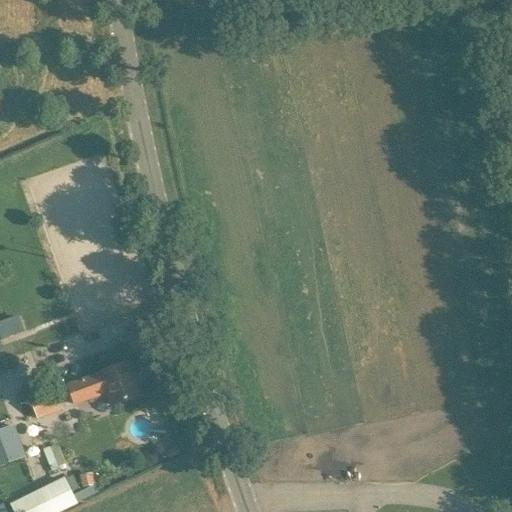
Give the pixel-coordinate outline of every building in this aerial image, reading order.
[(0,338),(0,339),(21,331),(15,314),(0,320),(0,338)] [(128,364),(109,370),(67,386),(74,405),(107,393),(111,406),(140,396),(128,364)] [(63,409),(56,390),(31,400),(37,419),(63,409)] [(0,468),(16,462),(4,430),(0,431),(0,468)] [(178,446),(166,450),(169,458),(181,454),(178,446)] [(52,511),(41,489),(10,505),(14,511),(52,511)]
